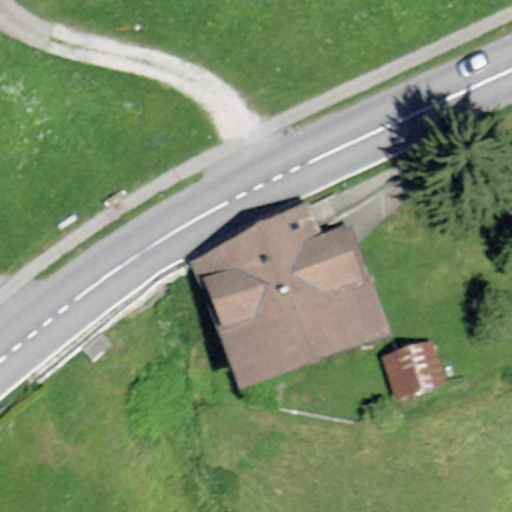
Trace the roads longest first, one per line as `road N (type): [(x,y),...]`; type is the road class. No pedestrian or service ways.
road 1 (primary): [(511,70),(316,158),(148,250),(0,365)]
road 2 (track): [(0,7),(17,31),(205,91),(251,137),(276,178)]
